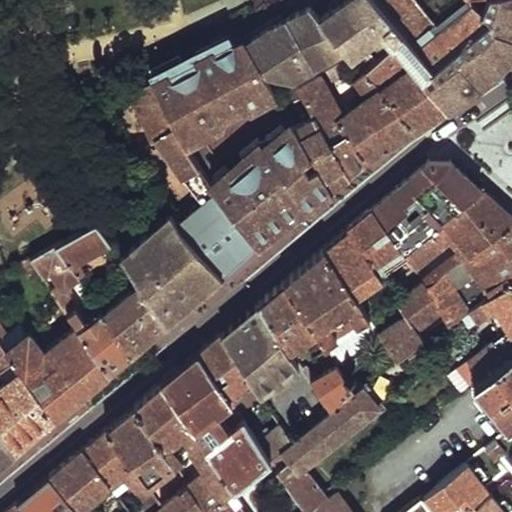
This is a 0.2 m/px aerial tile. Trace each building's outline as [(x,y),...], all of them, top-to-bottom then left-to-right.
[(347,0),(324,17),(347,46),(366,69),(393,47),(380,32),(367,43),(353,27),(384,5),(379,0),(347,0)] [(379,0),(384,5),(408,34),(434,66),(489,20),(471,6),(440,30),(414,0),(379,0)] [(511,9),(501,8),(502,0),(470,0),(471,6),(489,20),(511,45),(511,9)] [(511,0),(502,0),(501,8),(511,9),(511,0)] [(318,65),(347,46),(324,17),(315,6),(290,18),(318,65)] [(318,65),(290,18),(247,41),(264,70),(296,79),(318,65)] [(434,66),(420,78),(447,109),(466,95),(485,82),(511,55),(511,45),(489,20),(434,66)] [(279,97),(247,41),(237,42),(231,31),(147,72),(149,77),(187,147),(279,97)] [(420,78),(434,66),(408,34),(393,47),(420,78)] [(420,78),(393,47),(366,69),(374,78),(381,72),(383,74),(398,63),(403,69),(380,87),(417,128),(434,117),(447,109),(420,78)] [(365,99),(342,116),(320,74),(305,81),(297,85),(315,115),(329,140),(343,130),(368,158),(392,144),(417,128),(380,87),(374,78),(366,69),(351,81),(365,99)] [(149,77),(126,89),(151,142),(158,139),(201,201),(178,222),(223,273),(240,257),(254,244),(213,190),(208,182),(187,147),(149,77)] [(315,115),(296,125),(305,140),(333,188),(342,180),(349,174),(329,140),(315,115)] [(213,190),(254,244),(281,220),(301,205),(307,201),(310,206),(323,196),(333,188),(305,140),(296,125),(292,118),(265,142),(261,137),(208,182),(213,190)] [(343,130),(329,140),(349,174),(359,166),(368,158),(343,130)] [(406,178),(375,204),(387,220),(395,215),(392,210),(408,198),(414,204),(426,195),(432,202),(394,231),(407,248),(483,190),(465,175),(450,161),(439,161),(428,160),(406,178)] [(161,184),(156,186),(172,212),(174,215),(177,213),(161,184)] [(511,215),(498,203),(483,190),(407,248),(411,254),(409,256),(416,265),(451,239),(457,235),(474,253),(511,221),(511,215)] [(365,213),(351,225),(385,275),(409,256),(411,254),(407,248),(394,231),(387,220),(375,204),(365,213)] [(178,222),(174,215),(172,212),(150,228),(170,263),(196,297),(204,290),(219,276),(223,273),(178,222)] [(94,220),(56,242),(81,279),(93,270),(83,253),(107,239),(94,220)] [(450,322),(463,313),(511,282),(511,221),(474,253),(430,286),(441,307),(447,317),(450,322)] [(340,233),(327,245),(369,311),(375,307),(365,292),(385,275),(351,225),(340,233)] [(189,303),(196,297),(170,263),(150,228),(131,243),(153,275),(181,310),(189,303)] [(457,235),(451,239),(463,253),(426,280),(430,286),(474,253),(457,235)] [(56,242),(32,256),(43,271),(45,274),(52,270),(64,289),(72,284),(70,281),(75,278),(87,297),(91,294),(81,279),(56,242)] [(153,275),(131,243),(123,248),(117,253),(128,270),(166,324),(173,317),(181,310),(153,275)] [(308,260),(285,279),(318,331),(327,342),(338,334),(326,317),(346,304),(357,321),(370,313),(369,311),(327,245),(308,260)] [(113,256),(124,273),(128,270),(117,253),(113,256)] [(32,256),(19,263),(30,279),(43,271),(32,256)] [(123,291),(101,308),(131,352),(151,336),(166,324),(128,270),(124,273),(115,281),(123,291)] [(260,300),(292,348),(318,331),(285,279),(274,288),(260,300)] [(426,280),(398,294),(417,322),(441,307),(430,286),(426,280)] [(511,282),(463,313),(472,325),(491,312),(502,335),(462,364),(461,370),(470,382),(473,380),(511,349),(511,282)] [(390,329),(375,307),(369,311),(370,313),(399,356),(426,335),(417,322),(398,294),(394,289),(383,294),(400,319),(390,329)] [(332,410),(317,386),(288,407),(255,354),(276,336),(286,351),(280,355),(291,370),(301,362),(292,348),(260,300),(244,313),(221,332),(262,394),(280,422),(293,441),(332,410)] [(100,305),(88,315),(79,301),(68,308),(78,323),(110,370),(123,360),(131,352),(101,308),(100,305)] [(30,330),(4,347),(55,416),(85,391),(110,370),(78,323),(44,349),(30,330)] [(199,351),(229,394),(242,386),(246,392),(252,389),(257,397),(262,394),(221,332),(210,341),(199,351)] [(13,373),(0,383),(0,427),(16,449),(38,430),(55,416),(4,347),(0,340),(0,366),(4,365),(8,371),(10,369),(13,373)] [(328,345),(320,349),(330,366),(338,362),(328,345)] [(511,349),(473,380),(508,427),(511,424),(511,349)] [(259,439),(229,394),(199,351),(183,364),(164,380),(234,488),(272,457),(259,439)] [(301,362),(304,366),(310,362),(307,357),(301,362)] [(202,496),(210,507),(228,493),(234,488),(164,380),(150,391),(136,403),(177,461),(182,468),(190,463),(176,442),(184,436),(207,468),(191,481),(202,496)] [(272,457),(309,509),(326,496),(304,467),(381,407),(364,384),(357,390),(332,410),(293,441),(272,457)] [(123,414),(107,427),(149,483),(177,461),(136,403),(123,414)] [(280,422),(259,439),(272,457),(293,441),(280,422)] [(0,462),(3,460),(16,449),(0,427),(0,462)] [(98,435),(85,445),(112,483),(124,472),(144,499),(154,491),(149,483),(107,427),(98,435)] [(495,438),(483,447),(488,453),(499,445),(495,438)] [(69,458),(51,473),(83,511),(98,511),(90,501),(112,483),(85,445),(69,458)] [(488,453),(495,462),(505,454),(499,445),(488,453)] [(464,462),(420,496),(433,511),(442,511),(463,496),(468,502),(485,488),(464,462)] [(35,487),(19,501),(28,511),(83,511),(51,473),(35,487)] [(350,511),(334,490),(326,496),(309,509),(306,511),(350,511)] [(154,491),(144,499),(152,506),(160,501),(154,491)] [(243,511),(228,493),(210,507),(213,511),(243,511)] [(504,511),(490,493),(472,508),(475,511),(504,511)] [(169,495),(160,501),(164,507),(167,511),(174,511),(179,509),(169,495)] [(202,496),(179,511),(204,511),(210,507),(202,496)] [(433,511),(420,496),(400,511),(433,511)] [(5,511),(4,511),(28,511),(19,501),(5,511)]
